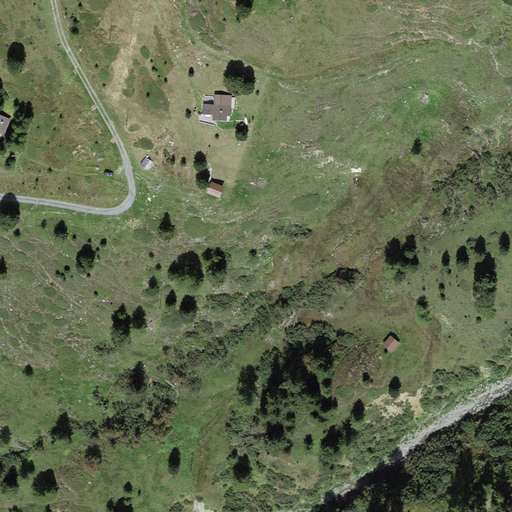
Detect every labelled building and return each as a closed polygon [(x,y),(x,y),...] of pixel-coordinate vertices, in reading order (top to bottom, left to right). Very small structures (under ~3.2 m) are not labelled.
[(226,121),(227,116),(230,116),(231,95),(214,94),(213,105),(203,104),(202,114),(213,115),(212,120),(226,121)] [(0,134),(4,136),(11,119),(0,114),(0,134)] [(147,158),(141,165),(147,170),(153,163),(147,158)] [(223,186),(211,182),(207,193),(220,197),(223,186)] [(390,358),(400,346),(390,338),(380,349),(390,358)]
